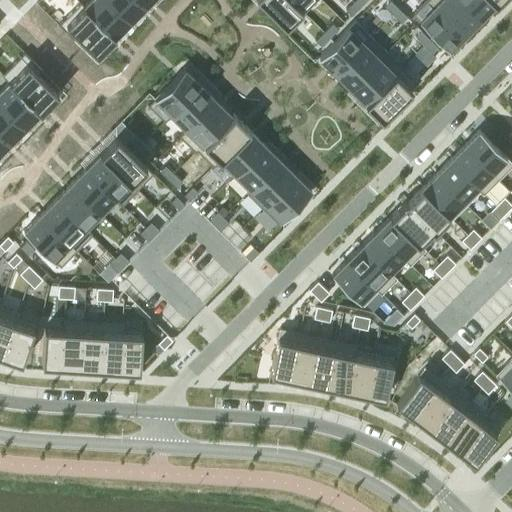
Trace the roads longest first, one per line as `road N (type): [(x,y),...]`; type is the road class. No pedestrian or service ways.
road 1 (residential): [(511,50),(204,357),(160,412)]
road 2 (tertiary): [(461,511),(381,448),(345,433),(306,422),(160,412)]
road 3 (tertiary): [(158,447),(315,460),(365,479),(412,511)]
road 4 (tertiary): [(160,412),(0,401)]
road 5 (tertiary): [(0,435),(158,447)]
